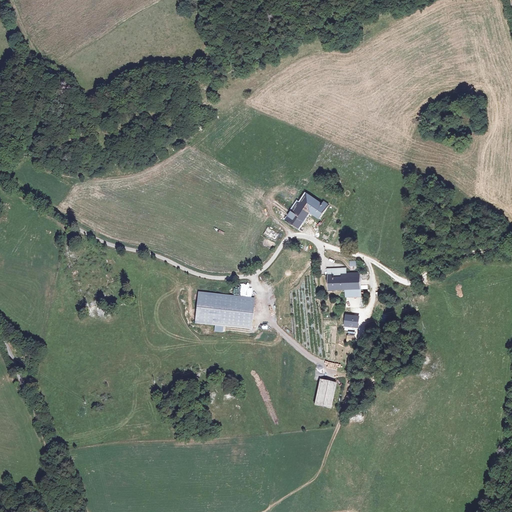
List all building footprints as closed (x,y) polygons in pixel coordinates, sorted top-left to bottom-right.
[(303,199),(291,217),(304,226),(315,209),(326,216),(335,201),(330,198),(328,200),(312,191),(305,200),(303,199)] [(327,267),(328,291),(361,289),(360,271),(352,271),(352,266),(327,267)] [(253,299),(197,292),(194,323),(214,326),(213,332),(222,333),(222,328),(250,331),(253,299)] [(343,323),(353,324),(354,316),(344,315),(343,323)] [(318,380),(312,406),(330,410),(336,384),(318,380)]
